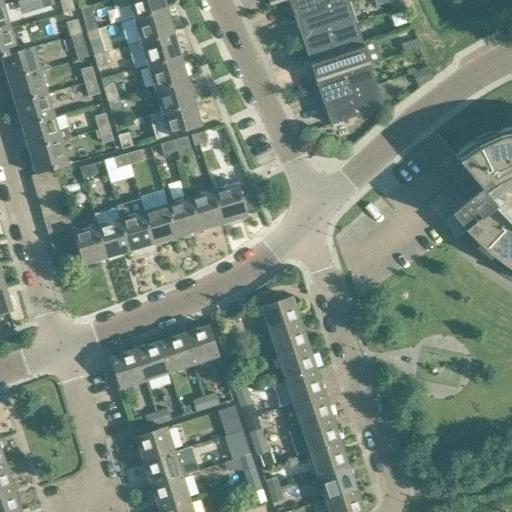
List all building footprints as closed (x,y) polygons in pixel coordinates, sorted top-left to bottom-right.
[(74,10),(71,0),(59,0),(64,13),(74,10)] [(164,0),(111,0),(114,9),(130,5),(134,18),(167,9),(164,0)] [(288,0),(295,20),(349,2),(347,0),(288,0)] [(302,40),(355,23),(349,2),(295,20),(302,40)] [(0,31),(10,29),(3,5),(0,5),(0,31)] [(80,9),(87,32),(97,29),(90,6),(80,9)] [(174,33),(167,9),(134,18),(141,42),(174,33)] [(66,24),(70,37),(80,34),(76,21),(66,24)] [(309,62),(362,44),(355,23),(302,40),(309,62)] [(17,52),(10,29),(0,31),(0,57),(1,57),(1,56),(17,52)] [(180,56),(174,33),(141,42),(148,65),(180,56)] [(87,57),(80,34),(70,37),(77,60),(87,57)] [(90,43),(94,56),(104,53),(100,40),(90,43)] [(316,82),(369,65),(362,44),(309,62),(316,82)] [(33,47),(17,52),(1,56),(1,57),(8,80),(40,71),(33,47)] [(108,67),(104,53),(94,56),(98,70),(108,67)] [(187,79),(180,56),(148,65),(135,69),(141,92),(155,88),(187,79)] [(323,103),(376,85),(369,65),(316,82),(323,103)] [(80,71),(84,84),(94,81),(90,68),(80,71)] [(47,94),(40,71),(8,80),(15,104),(47,94)] [(194,102),(187,79),(155,88),(162,112),(194,102)] [(98,95),(94,81),(84,84),(88,97),(98,95)] [(384,107),(376,85),(323,103),(331,125),(384,107)] [(104,89),(108,102),(118,99),(114,86),(104,89)] [(54,118),(47,94),(15,104),(22,127),(54,118)] [(122,113),(118,99),(108,102),(112,116),(122,113)] [(201,126),(194,102),(162,112),(149,115),(156,139),(169,136),(201,126)] [(94,118),(98,130),(108,127),(104,115),(94,118)] [(61,141),(54,118),(22,127),(29,150),(61,141)] [(511,126),(498,130),(496,131),(491,133),(494,139),(479,147),(476,140),(475,141),(455,154),(453,156),(455,157),(446,165),(445,166),(470,196),(450,213),(460,225),(468,218),(472,223),(465,230),(466,231),(466,232),(479,245),(480,246),(481,245),(480,244),(484,240),(496,250),(492,255),(491,256),(507,267),(508,268),(511,270),(511,126)] [(112,141),(108,127),(98,130),(78,136),(80,144),(100,137),(102,144),(112,141)] [(191,135),(194,146),(208,142),(205,131),(191,135)] [(122,150),(133,146),(129,133),(118,136),(122,150)] [(187,137),(174,141),(177,152),(190,148),(187,137)] [(68,165),(61,141),(29,150),(36,174),(54,169),(68,165)] [(177,152),(174,141),(160,145),(163,156),(177,152)] [(141,151),(127,155),(130,165),(144,161),(141,151)] [(130,165),(127,155),(113,159),(116,169),(130,165)] [(93,165),(79,169),(82,179),(96,175),(93,165)] [(34,188),(57,181),(54,169),(36,174),(31,176),(34,188)] [(61,193),(57,181),(34,188),(38,199),(61,193)] [(238,183),(214,190),(223,223),(247,215),(238,183)] [(223,223),(214,190),(191,197),(200,230),(223,223)] [(41,211),(64,204),(61,193),(38,199),(41,211)] [(200,230),(191,197),(167,204),(177,237),(200,230)] [(153,244),(143,211),(140,201),(117,208),(119,218),(129,251),(153,244)] [(45,223),(68,216),(64,204),(41,211),(45,223)] [(177,237),(167,204),(143,211),(153,244),(177,237)] [(129,251),(119,218),(117,208),(93,215),(96,225),(106,258),(129,251)] [(49,235),(72,228),(68,216),(45,223),(49,235)] [(106,258),(96,225),(73,232),(75,240),(78,248),(83,265),(106,258)] [(75,240),(73,232),(72,228),(49,235),(52,247),(75,240)] [(54,255),(78,248),(75,240),(52,247),(54,255)] [(8,296),(5,287),(0,288),(0,314),(12,311),(11,309),(15,306),(12,297),(8,296)] [(261,307),(269,332),(300,321),(292,297),(261,307)] [(308,345),(300,321),(269,332),(277,356),(308,345)] [(207,325),(183,334),(193,364),(217,356),(207,325)] [(217,337),(221,348),(232,344),(229,333),(217,337)] [(193,364),(183,334),(159,342),(169,372),(193,364)] [(169,372),(159,342),(135,350),(145,380),(169,372)] [(236,355),(232,344),(221,348),(225,359),(236,355)] [(316,369),(308,345),(277,356),(285,380),(316,369)] [(145,380),(135,350),(110,358),(120,389),(145,380)] [(324,393),(316,369),(285,380),(293,403),(324,393)] [(233,385),(237,396),(248,392),(245,381),(233,385)] [(252,403),(248,392),(237,396),(241,407),(252,403)] [(215,393),(204,396),(208,408),(218,404),(215,393)] [(332,417),(324,393),(293,403),(301,427),(332,417)] [(208,408),(204,396),(192,400),(196,412),(208,408)] [(167,408),(156,412),(159,423),(171,420),(167,408)] [(159,423),(156,412),(144,415),(148,427),(159,423)] [(340,441),(332,417),(301,427),(309,451),(340,441)] [(242,430),(238,418),(227,422),(231,434),(242,430)] [(166,427),(136,437),(144,462),(174,452),(166,427)] [(249,432),(253,444),(264,440),(260,429),(249,432)] [(246,441),(242,430),(231,434),(234,445),(246,441)] [(268,451),(264,440),(253,444),(256,455),(268,451)] [(348,465),(340,441),(309,451),(317,475),(348,465)] [(182,476),(174,452),(144,462),(151,486),(182,476)] [(0,490),(13,486),(5,462),(0,463),(0,490)] [(356,489),(348,465),(317,475),(325,499),(356,489)] [(243,470),(246,482),(258,478),(254,466),(243,470)] [(159,510),(190,500),(182,476),(151,486),(159,510)] [(265,480),(269,491),(280,488),(276,476),(265,480)] [(261,489),(258,478),(246,482),(250,493),(261,489)] [(0,511),(15,511),(21,510),(13,486),(0,490),(0,511)] [(284,499),(280,488),(269,491),(272,503),(284,499)] [(363,511),(356,489),(325,499),(329,511),(363,511)] [(193,511),(190,500),(159,510),(159,511),(193,511)]
